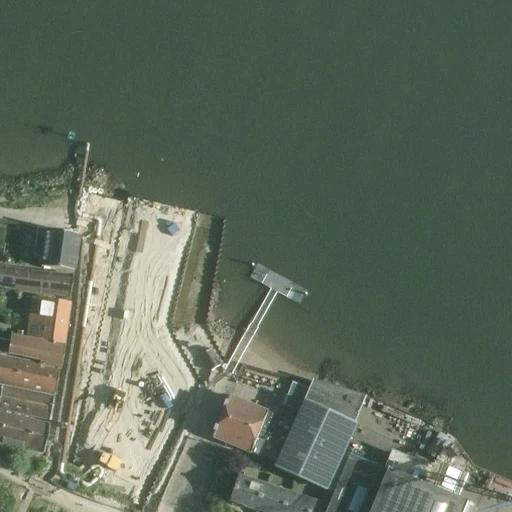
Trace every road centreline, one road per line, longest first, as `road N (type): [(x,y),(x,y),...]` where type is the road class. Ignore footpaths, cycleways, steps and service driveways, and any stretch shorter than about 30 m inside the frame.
road 1 (residential): [(47,489),(100,233)]
road 2 (residential): [(201,239),(191,347),(212,387)]
road 3 (residential): [(162,511),(212,387)]
